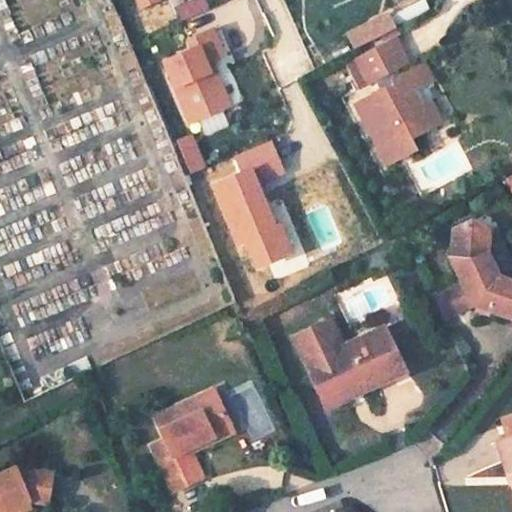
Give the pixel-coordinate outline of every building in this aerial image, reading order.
[(399,23),(428,10),(423,0),(414,0),(393,10),(399,23)] [(400,37),(358,59),(368,79),(377,74),(383,86),(357,100),(392,167),(421,151),(414,138),(444,122),(432,99),(423,104),(417,93),(426,88),(435,83),(425,64),(416,69),(396,80),(393,73),(402,68),(399,63),(410,57),(400,37)] [(432,99),(426,88),(417,93),(423,104),(432,99)] [(266,180),(219,199),(241,251),(286,231),(266,180)] [(458,266),(478,308),(511,319),(511,290),(503,287),(488,258),(490,239),(460,237),(458,266)] [(488,258),(503,287),(511,290),(511,283),(490,239),(488,258)] [(245,275),(260,270),(252,249),(237,255),(245,275)] [(341,349),(328,322),(318,327),(332,354),(341,349)] [(341,349),(332,354),(318,327),(293,339),(329,410),(352,399),(348,393),(392,371),(373,332),(341,349)] [(406,373),(383,327),(373,332),(392,371),(348,393),(352,399),(406,373)] [(187,445),(230,425),(213,389),(158,414),(168,436),(154,443),(175,486),(201,474),(190,450),(187,445)] [(511,415),(503,418),(508,438),(511,436),(511,415)] [(190,450),(233,430),(230,425),(187,445),(190,450)] [(511,474),(511,436),(508,438),(498,441),(508,475),(511,474)] [(9,511),(26,511),(27,511),(23,504),(35,499),(37,504),(42,502),(57,505),(59,474),(27,470),(23,472),(22,468),(0,477),(0,511),(8,511),(10,511),(9,511)]
